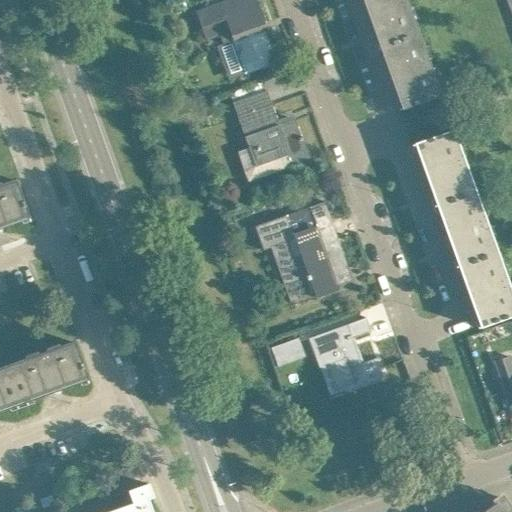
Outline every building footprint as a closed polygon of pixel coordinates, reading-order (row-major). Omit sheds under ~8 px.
[(274,63),(254,7),(239,12),(234,0),(233,0),(199,13),(205,30),(227,22),(245,74),(274,63)] [(363,0),(381,47),(376,48),(376,49),(416,35),(408,10),(411,8),(411,7),(407,9),(404,0),(363,0)] [(425,59),(416,35),(376,49),(381,48),(402,108),(398,109),(398,110),(439,96),(438,92),(437,92),(429,70),(433,69),(432,68),(429,69),(426,60),(429,59),(429,58),(425,59)] [(305,148),(295,121),(279,126),(266,92),(232,104),(250,151),(242,154),(248,169),(255,166),(278,158),(282,167),(308,158),(305,148)] [(451,131),(411,145),(411,146),(416,145),(437,204),(433,206),(473,192),(464,167),(468,166),(467,165),(464,166),(461,157),(464,156),(464,155),(460,156),(452,134),(453,134),(451,131)] [(30,221),(16,181),(0,186),(0,227),(27,218),(28,221),(30,221)] [(482,217),(473,192),(433,206),(433,207),(438,205),(459,265),(455,267),(495,253),(486,228),(490,226),(489,225),(486,227),(483,218),(486,217),(486,216),(482,217)] [(290,304),(315,295),(353,282),(324,203),(255,228),(263,252),(271,249),(290,304)] [(504,277),(495,253),(455,267),(455,268),(460,266),(481,326),(477,327),(477,328),(511,315),(511,299),(508,288),(511,287),(511,286),(508,287),(505,278),(508,277),(508,276),(504,277)] [(367,319),(309,340),(320,369),(333,364),(339,381),(350,377),(354,387),(383,377),(376,360),(362,365),(352,339),(372,332),(367,319)] [(87,383),(88,383),(89,383),(74,343),(49,352),(48,348),(46,349),(48,352),(39,355),(38,352),(36,352),(38,356),(12,365),(20,385),(10,389),(17,409),(18,408),(16,404),(25,401),(26,405),(28,405),(26,401),(86,379),(87,383)] [(511,367),(509,359),(496,364),(506,394),(509,402),(511,400),(511,367)] [(16,409),(17,409),(10,389),(20,385),(12,365),(0,369),(0,410),(15,405),(16,409)] [(102,478),(90,482),(92,489),(104,485),(102,478)] [(150,511),(146,499),(151,497),(152,496),(147,484),(129,491),(128,491),(133,503),(107,511),(150,511)] [(69,489),(57,494),(60,501),(72,497),(69,489)] [(52,496),(40,500),(42,507),(54,503),(52,496)] [(501,499),(482,511),(511,511),(509,509),(501,499)]
